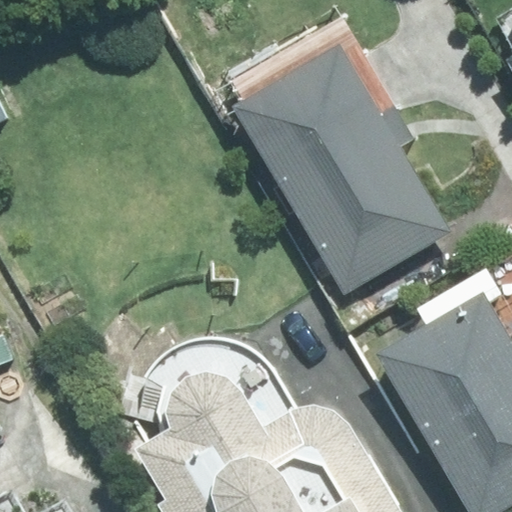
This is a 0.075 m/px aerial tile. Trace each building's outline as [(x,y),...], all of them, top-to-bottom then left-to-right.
[(425,139),(358,24),(288,64),(296,78),(241,109),(347,293),(455,231),(408,149),(425,139)] [(2,99),(0,99),(0,125),(11,121),(2,99)] [(506,511),(511,509),(511,319),(496,291),(387,355),(477,511),(506,511)] [(0,369),(24,363),(16,337),(0,342),(0,369)] [(170,435),(147,448),(176,500),(167,504),(171,511),(412,511),(363,424),(349,412),(330,407),(308,411),(306,411),(280,367),(271,357),(260,349),(246,343),(236,340),(224,338),(212,338),(200,341),(188,344),(178,349),(167,356),(159,365),(152,377),(143,405),(161,408),(170,435)] [(0,511),(54,511),(53,508),(45,511),(40,511),(27,487),(0,501),(0,511)]
